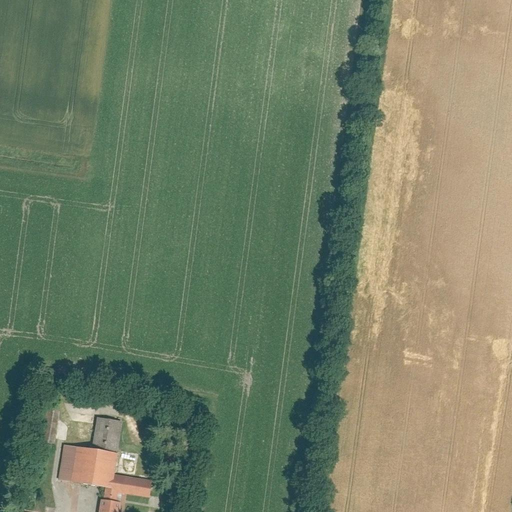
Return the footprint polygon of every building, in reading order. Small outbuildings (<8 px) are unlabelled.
[(49,443),(56,443),(57,409),(50,408),(49,443)] [(97,420),(92,452),(117,456),(121,424),(97,420)] [(111,491),(116,457),(69,450),(64,484),(111,491)] [(151,482),(114,477),(112,495),(148,500),(151,482)] [(116,511),(117,505),(99,503),(97,511),(116,511)]
